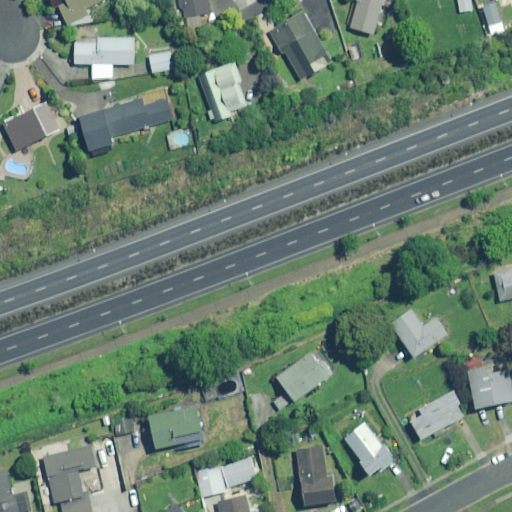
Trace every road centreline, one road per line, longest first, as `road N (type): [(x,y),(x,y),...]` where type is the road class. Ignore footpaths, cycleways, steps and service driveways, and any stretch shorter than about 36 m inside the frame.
road 1 (primary): [(0,299),(511,104)]
road 2 (primary): [(511,161),(0,355)]
